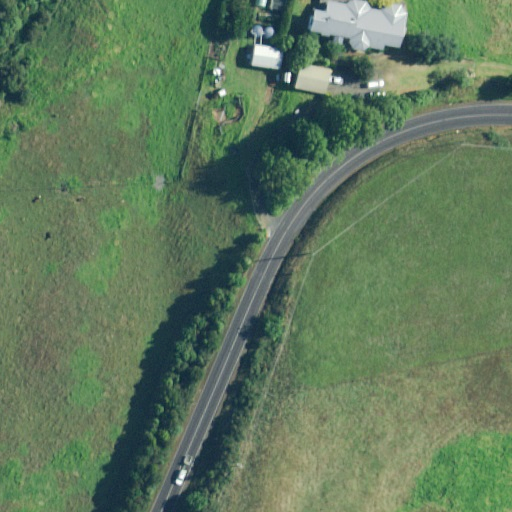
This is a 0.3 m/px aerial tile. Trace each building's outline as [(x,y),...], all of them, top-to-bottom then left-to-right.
[(285,0),(269,0),(268,8),(282,12),(285,0)] [(346,39),(350,49),(360,51),(366,47),(381,50),(382,44),(396,46),(404,7),(368,0),(318,0),(317,10),(310,9),(306,32),(330,36),(329,45),(339,47),(340,38),(346,39)] [(260,26),(247,25),(247,38),(260,38),(260,26)] [(275,26),(262,25),(261,38),(274,39),(275,26)] [(251,43),(248,65),(279,68),(282,47),(251,43)] [(299,63),(293,88),(323,95),(329,70),(299,63)]
